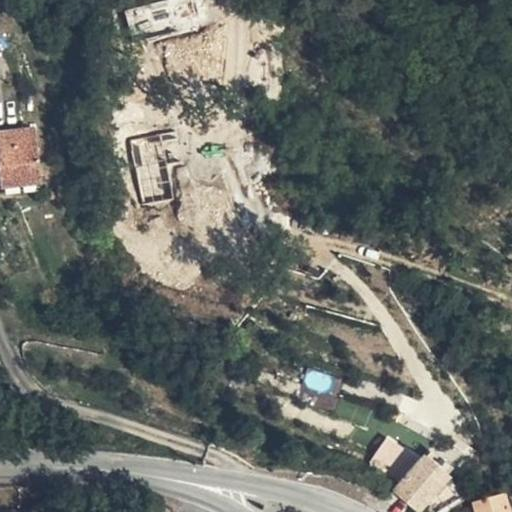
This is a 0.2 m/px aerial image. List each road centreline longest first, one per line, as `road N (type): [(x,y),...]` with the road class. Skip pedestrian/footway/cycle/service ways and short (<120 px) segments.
road 1 (residential): [(78,0),(94,84),(138,163),(217,210),(316,238)]
road 2 (residential): [(243,485),(222,459),(154,428),(63,407),(23,386),(0,330)]
road 3 (tertiary): [(174,479),(0,463)]
